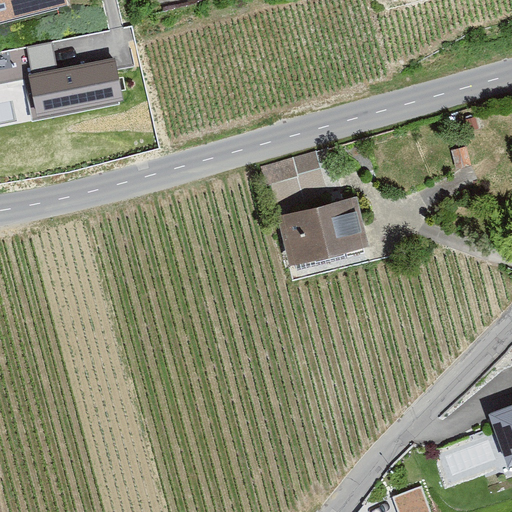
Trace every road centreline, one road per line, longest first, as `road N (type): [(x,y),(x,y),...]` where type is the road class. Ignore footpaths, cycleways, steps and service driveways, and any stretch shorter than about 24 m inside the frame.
road 1 (tertiary): [(0,208),(47,202),(511,74)]
road 2 (residential): [(511,325),(353,511)]
road 3 (unknown): [(511,267),(375,194)]
